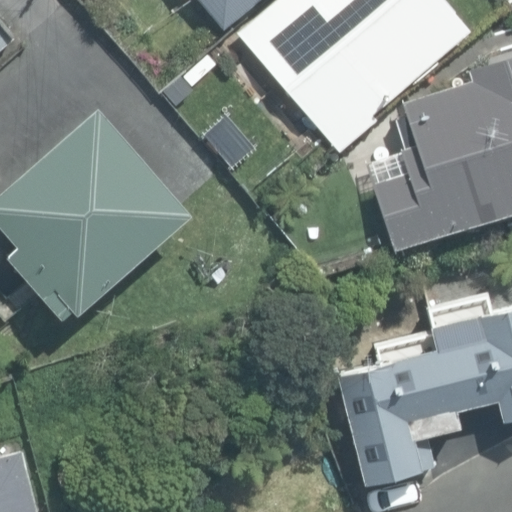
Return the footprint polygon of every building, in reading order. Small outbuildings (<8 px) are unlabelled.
[(78,0),(86,9),(97,0),(78,0)] [(203,0),(226,27),(257,0),(203,0)] [(271,0),(236,30),(337,149),(375,117),(370,111),(469,27),(445,0),(271,0)] [(0,19),(0,48),(14,37),(0,19)] [(373,180),(393,247),(511,208),(511,54),(467,68),(470,78),(401,99),(406,113),(394,116),(403,146),(400,147),(407,170),(373,180)] [(28,277),(61,315),(73,305),(77,310),(190,211),(96,105),(0,189),(0,222),(18,244),(0,259),(0,284),(8,294),(28,277)] [(336,364),(362,476),(433,459),(426,427),(459,419),(455,402),(495,392),(499,411),(511,408),(511,296),(430,316),(436,340),(336,364)] [(0,511),(38,511),(24,449),(0,455),(0,511)] [(80,511),(182,511),(166,460),(73,490),(80,511)]
